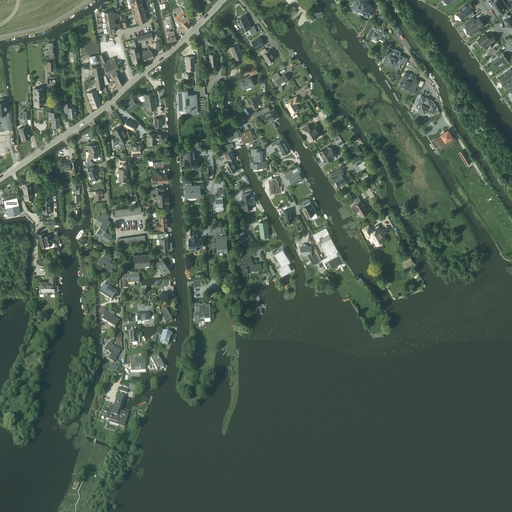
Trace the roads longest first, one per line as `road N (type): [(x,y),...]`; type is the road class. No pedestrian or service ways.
road 1 (residential): [(120,373),(115,228),(102,142),(89,119)]
road 2 (residential): [(309,234),(246,119),(211,110)]
road 3 (residential): [(89,119),(194,29)]
